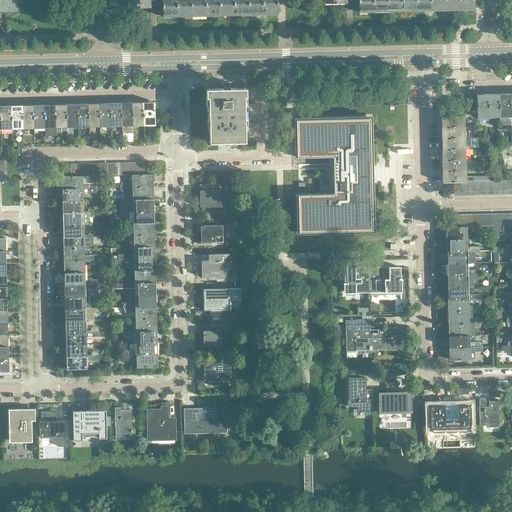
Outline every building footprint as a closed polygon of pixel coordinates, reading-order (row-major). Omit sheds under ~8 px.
[(0,0),(0,12),(18,12),(17,0),(0,0)] [(278,14),(277,0),(162,0),(162,17),(278,14)] [(474,9),(473,0),(358,0),(358,12),(474,9)] [(246,141),(245,105),(244,88),(230,88),(230,89),(225,89),(222,90),(222,88),(212,88),(208,88),(210,142),(246,141)] [(510,115),(510,95),(505,95),(505,93),(499,93),(499,95),(499,115),(500,115),(505,115),(505,117),(511,116),(511,115),(510,115)] [(488,115),(488,95),(483,95),(483,94),(477,94),(477,117),(489,117),(489,115),(488,115)] [(499,95),(494,95),(494,94),(488,94),(488,95),(488,115),(489,115),(494,115),(494,117),(500,117),(500,115),(499,115),(499,95)] [(133,124),(132,104),(132,102),(121,103),(121,104),(122,124),(128,124),(128,126),(133,126),(133,124)] [(144,124),(143,104),(143,102),(132,102),(132,104),(133,124),(139,124),(139,125),(144,125),(144,124)] [(155,125),(155,103),(155,102),(143,102),(143,104),(144,124),(150,124),(150,125),(155,125)] [(89,125),(88,105),(88,103),(77,104),(77,105),(78,125),(84,125),(84,127),(89,127),(89,125)] [(100,125),(99,105),(99,103),(88,103),(88,105),(89,125),(95,125),(95,127),(100,126),(100,125)] [(111,126),(110,104),(110,103),(99,103),(99,105),(100,125),(106,125),(106,126),(111,126)] [(122,124),(121,104),(121,103),(110,103),(110,104),(111,126),(122,126),(122,124)] [(45,126),(44,106),(44,104),(33,105),(33,106),(34,126),(40,126),(40,128),(45,128),(45,126)] [(56,126),(55,106),(55,104),(44,104),(44,106),(45,126),(51,126),(51,128),(56,127),(56,126)] [(67,127),(66,105),(66,104),(55,104),(55,106),(56,126),(62,126),(62,127),(67,127)] [(78,125),(77,105),(77,104),(66,104),(66,105),(67,127),(78,127),(78,125)] [(12,129),(12,127),(11,107),(11,105),(0,105),(0,107),(1,127),(7,127),(7,129),(12,129)] [(23,127),(22,107),(22,105),(11,105),(11,107),(12,127),(18,127),(18,128),(23,128),(23,127)] [(34,126),(33,106),(33,105),(22,105),(22,107),(23,127),(29,126),(29,128),(34,128),(34,126)] [(463,126),(463,121),(464,121),(464,115),(441,116),(441,127),(443,127),(463,126)] [(366,118),(296,119),(297,153),(297,157),(298,157),(333,156),(334,194),(299,194),(298,194),(299,232),(352,231),(373,230),(372,193),(368,193),(367,155),(366,118)] [(463,137),(463,132),(465,132),(465,126),(463,126),(443,127),(443,132),(441,132),(441,138),(443,138),(463,137)] [(463,148),(463,143),(465,143),(465,137),(463,137),(443,138),(443,143),(442,143),(442,149),(443,149),(463,148)] [(465,159),(465,148),(463,148),(443,149),(443,154),(442,154),(442,160),(444,160),(465,159)] [(466,170),(465,159),(444,160),(444,165),(442,165),(442,171),(444,171),(466,170)] [(464,181),(464,176),(466,176),(466,170),(444,171),(444,176),(442,176),(442,182),(455,182),(455,181),(461,181),(464,181)] [(144,174),(138,175),(132,175),(133,186),(128,186),(126,182),(122,182),(120,186),(120,187),(153,186),(153,174),(144,174)] [(77,176),(71,176),(62,176),(62,189),(95,188),(95,187),(93,183),(82,183),(82,176),(77,176)] [(222,198),(222,190),(228,190),(228,183),(203,184),(203,190),(200,190),(200,207),(222,207),(222,205),(224,205),(224,198),(222,198)] [(153,198),(153,186),(120,187),(120,188),(122,192),(126,192),(128,188),(133,188),(133,199),(153,198)] [(83,200),(83,193),(96,193),(96,188),(95,188),(62,189),(63,201),(83,200)] [(153,210),(153,199),(133,199),(133,206),(122,207),(121,210),(121,211),(153,210)] [(83,211),(83,200),(63,201),(63,213),(95,212),(95,211),(94,207),(89,207),(88,211),(83,211)] [(154,222),(153,210),(121,211),(121,212),(123,216),(127,216),(128,212),(133,212),(133,223),(154,222)] [(83,224),(83,213),(88,213),(90,217),(94,217),(95,213),(95,212),(63,213),(63,225),(83,224)] [(223,242),(223,225),(229,225),(229,219),(209,219),(209,225),(200,225),(200,228),(201,228),(201,242),(223,242)] [(154,234),(154,222),(133,223),(134,234),(129,234),(127,230),(123,230),(121,234),(121,235),(154,234)] [(84,235),(83,224),(63,225),(63,237),(96,236),(96,235),(94,231),(90,231),(88,235),(84,235)] [(511,225),(503,226),(503,231),(511,231),(511,233),(511,225)] [(467,239),(467,228),(471,228),(473,232),(477,232),(479,228),(479,226),(478,226),(472,226),(467,227),(461,227),(455,227),(446,227),(447,239),(467,239)] [(154,246),(154,234),(121,235),(121,236),(123,240),(128,240),(129,236),(134,236),(134,247),(154,246)] [(84,248),(84,237),(88,237),(90,241),(95,241),(96,237),(96,236),(63,237),(64,249),(84,248)] [(467,250),(467,239),(447,239),(447,251),(479,251),(479,250),(478,246),(473,246),(472,250),(467,250)] [(155,258),(154,246),(134,247),(134,258),(130,258),(128,254),(124,254),(122,258),(122,259),(155,258)] [(84,259),(84,248),(64,249),(64,261),(97,260),(97,259),(95,255),(91,255),(89,259),(84,259)] [(467,263),(467,252),(472,252),(474,256),(478,255),(479,252),(479,251),(447,251),(447,263),(467,263)] [(224,277),(223,262),(229,262),(229,254),(211,254),(211,260),(201,260),(202,277),(216,277),(216,278),(219,278),(219,277),(224,277)] [(155,270),(155,258),(122,259),(122,260),(124,264),(128,264),(130,260),(134,260),(135,271),(155,270)] [(85,272),(84,261),(89,261),(91,265),(95,265),(97,261),(97,260),(64,261),(64,273),(85,272)] [(369,292),(368,268),(361,268),(361,270),(355,270),(355,260),(344,260),(344,282),(343,282),(343,284),(345,284),(345,292),(369,292)] [(468,274),(467,263),(447,263),(448,275),(480,275),(480,274),(478,270),(474,270),(472,274),(468,274)] [(401,299),(400,279),(402,279),(402,278),(400,278),(400,267),(389,267),(389,269),(383,270),(383,267),(368,268),(369,292),(385,291),(385,293),(386,293),(386,291),(396,291),(396,299),(401,299)] [(155,282),(155,270),(135,271),(135,282),(130,282),(128,278),(124,278),(123,282),(123,283),(155,282)] [(85,283),(85,272),(64,273),(65,285),(97,284),(97,283),(96,279),(91,279),(90,283),(85,283)] [(468,287),(468,276),(472,276),(474,280),(479,279),(480,276),(480,275),(448,275),(448,287),(468,287)] [(155,294),(155,282),(123,283),(123,284),(124,288),(135,288),(135,295),(155,294)] [(85,296),(85,285),(90,285),(91,289),(96,289),(97,285),(97,284),(65,285),(65,297),(85,296)] [(468,298),(468,287),(448,287),(448,299),(481,299),(481,298),(479,294),(475,294),(473,298),(468,298)] [(220,312),(220,297),(222,297),(222,289),(203,289),(203,295),(202,295),(202,302),(204,302),(204,310),(211,310),(211,312),(220,312)] [(156,306),(155,294),(135,295),(135,306),(131,306),(129,302),(125,302),(123,306),(123,307),(156,306)] [(85,307),(85,296),(65,297),(65,309),(98,308),(98,307),(96,303),(92,303),(90,307),(85,307)] [(469,311),(468,304),(479,303),(481,300),(481,299),(448,299),(448,311),(469,311)] [(156,318),(156,306),(123,307),(123,308),(125,312),(136,312),(136,319),(156,318)] [(370,307),(359,307),(359,315),(371,315),(370,307)] [(86,320),(86,309),(90,309),(92,313),(96,313),(98,309),(98,308),(65,309),(66,321),(86,320)] [(469,322),(469,311),(448,311),(449,323),(481,323),(481,322),(480,318),(475,318),(474,322),(469,322)] [(156,330),(156,318),(136,319),(136,330),(131,330),(130,326),(125,326),(124,330),(124,331),(156,330)] [(86,331),(86,320),(66,321),(66,333),(98,332),(98,331),(97,327),(92,327),(91,331),(86,331)] [(374,338),(374,333),(372,333),(372,334),(370,334),(370,327),(374,327),(373,320),(345,320),(346,351),(356,351),(356,350),(370,349),(370,338),(374,338)] [(469,335),(469,324),(474,324),(475,328),(480,327),(481,324),(481,323),(449,323),(449,335),(469,335)] [(221,345),(221,331),(226,331),(226,324),(210,324),(211,324),(211,330),(203,331),(204,346),(221,345)] [(402,350),(402,334),(402,327),(387,327),(387,329),(377,329),(377,333),(376,334),(376,333),(374,333),(374,338),(370,338),(370,349),(374,349),(374,351),(402,350)] [(157,342),(156,330),(124,331),(124,332),(126,336),(130,336),(131,332),(136,332),(136,343),(157,342)] [(86,344),(86,337),(99,337),(98,332),(66,333),(66,345),(86,344)] [(469,342),(469,335),(449,335),(449,347),(482,347),(482,346),(480,342),(469,342)] [(157,354),(157,342),(136,343),(137,354),(132,354),(130,350),(126,350),(124,354),(124,355),(157,354)] [(87,355),(86,344),(66,345),(66,357),(99,356),(99,355),(97,351),(93,351),(91,355),(87,355)] [(0,358),(8,358),(8,346),(0,346),(0,358)] [(470,359),(470,348),(474,348),(476,352),(480,351),(482,348),(482,347),(449,347),(450,360),(470,359)] [(157,367),(157,354),(124,355),(124,356),(126,360),(130,360),(132,356),(137,356),(137,367),(157,367)] [(87,368),(87,357),(91,357),(93,361),(98,361),(99,357),(99,356),(66,357),(67,369),(87,368)] [(0,370),(8,370),(8,358),(0,358),(0,370)] [(223,380),(222,365),(227,365),(226,359),(212,359),(212,365),(204,365),(204,381),(223,380)] [(372,407),(372,390),(366,390),(366,378),(348,378),(348,400),(365,399),(366,407),(372,407)] [(412,413),(411,391),(378,392),(379,413),(412,413)] [(499,425),(499,401),(489,401),(489,404),(485,404),(485,398),(479,398),(480,425),(486,425),(486,424),(489,424),(489,425),(494,425),(494,426),(499,426),(499,425)] [(429,406),(427,406),(427,408),(429,408),(429,409),(428,409),(428,410),(429,410),(429,414),(428,414),(429,414),(429,416),(427,416),(427,417),(429,417),(429,419),(429,423),(429,424),(429,425),(427,425),(427,427),(430,427),(430,428),(431,428),(431,431),(433,431),(433,428),(435,428),(435,429),(435,428),(442,428),(442,429),(442,428),(444,428),(444,430),(446,430),(446,428),(447,428),(448,429),(448,428),(454,428),(454,429),(455,429),(455,428),(457,428),(457,430),(458,430),(458,427),(460,427),(460,428),(460,427),(465,427),(465,428),(466,428),(466,427),(467,427),(467,430),(469,430),(469,427),(470,427),(470,426),(473,426),(473,424),(471,424),(471,423),(471,422),(470,418),(471,418),(471,416),(472,416),(472,415),(470,415),(470,413),(471,413),(470,413),(470,409),(471,409),(471,408),(470,408),(470,407),(472,407),(472,405),(470,405),(470,404),(468,404),(468,401),(467,401),(467,403),(465,404),(465,403),(465,404),(460,404),(460,403),(459,403),(459,404),(456,404),(456,402),(454,402),(454,403),(452,403),(452,404),(449,404),(449,403),(447,403),(447,402),(445,402),(445,404),(442,404),(442,403),(441,403),(441,404),(436,404),(432,404),(432,402),(431,402),(431,405),(429,405),(429,406)] [(176,440),(175,417),(168,418),(168,406),(161,406),(161,409),(147,409),(147,440),(176,440)] [(132,436),(131,410),(121,410),(121,407),(115,407),(116,436),(132,436)] [(99,426),(99,411),(81,411),(81,408),(73,408),(74,435),(82,435),(82,431),(100,430),(100,426),(99,426)] [(227,432),(226,408),(184,409),(185,433),(227,432)] [(32,438),(32,421),(35,420),(35,409),(22,409),(22,413),(9,413),(9,438),(32,438)] [(57,412),(57,409),(50,409),(50,412),(41,412),(41,421),(40,421),(40,436),(41,436),(41,438),(58,438),(58,435),(65,435),(64,421),(58,421),(57,412)]
